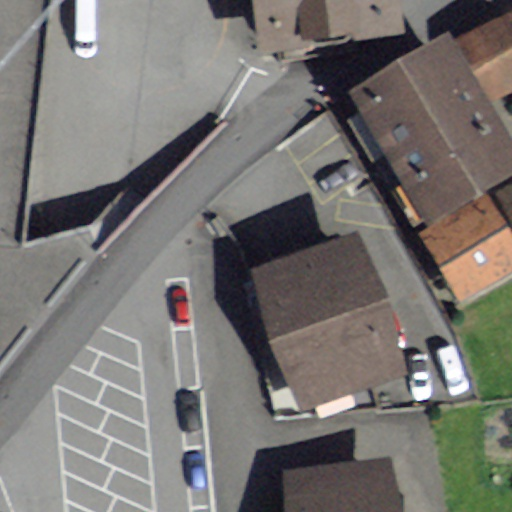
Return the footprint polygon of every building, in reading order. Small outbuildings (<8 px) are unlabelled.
[(392,21),(388,0),(264,0),(271,39),(392,21)] [(511,90),(511,17),(468,38),(496,97),(511,90)] [(511,170),(511,155),(443,38),(405,61),(394,67),(349,94),(396,174),(424,222),(511,170)] [(511,269),(511,246),(484,199),(427,233),(465,297),(511,269)] [(396,370),(354,242),(259,273),(300,401),(396,370)] [(394,511),(388,463),(289,476),(293,511),(394,511)]
